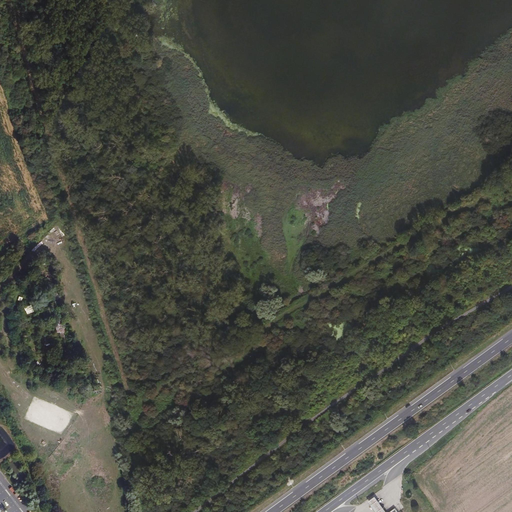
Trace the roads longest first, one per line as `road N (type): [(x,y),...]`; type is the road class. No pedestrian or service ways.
road 1 (trunk): [(511,335),(271,511)]
road 2 (trunk): [(324,511),(511,374)]
